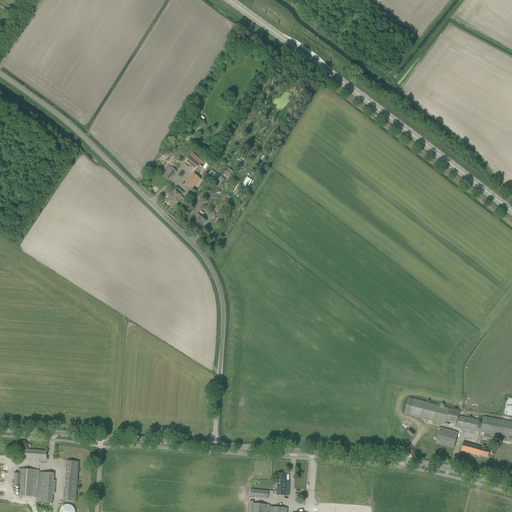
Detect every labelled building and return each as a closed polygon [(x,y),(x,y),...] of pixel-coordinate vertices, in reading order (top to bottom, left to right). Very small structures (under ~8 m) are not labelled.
[(192,153),(184,162),(195,170),(199,165),(203,162),(192,153)] [(171,166),(166,173),(170,176),(173,173),(175,174),(177,172),(171,166)] [(211,170),(207,177),(220,185),(224,178),(211,170)] [(194,173),(188,180),(195,186),(200,179),(194,173)] [(248,189),(252,179),(246,177),(242,186),(248,189)] [(181,196),(175,190),(165,201),(172,207),(181,196)] [(222,200),(227,204),(230,199),(229,199),(230,197),(227,195),(226,196),(225,196),(222,200)] [(203,197),(193,209),(198,213),(204,205),(208,201),(203,197)] [(225,204),(211,223),(217,227),(231,208),(225,204)] [(207,222),(198,213),(193,218),(196,221),(193,224),(198,230),(207,222)] [(459,415),(461,411),(409,397),(404,414),(445,425),(446,422),(456,424),(459,414),(459,415)] [(511,437),(511,421),(483,416),(482,425),(478,424),(479,420),(459,416),(457,428),(511,437)] [(411,425),(406,421),(401,426),(405,430),(411,425)] [(458,432),(440,428),(436,443),(454,448),(458,432)] [(462,447),(461,451),(479,457),(480,455),(488,457),(490,450),(485,448),(486,446),(482,445),(482,448),(463,443),(462,447)] [(22,461),(28,461),(39,462),(40,459),(46,459),(46,456),(46,451),(22,449),(22,454),(22,458),(22,461)] [(63,500),(77,501),(78,461),(65,460),(63,500)] [(19,473),(14,473),(13,486),(18,486),(17,496),(38,497),(38,501),(53,502),(54,473),(39,472),(39,470),(18,469),(19,473)] [(286,474),(278,473),(277,495),(289,496),(289,481),(286,481),(286,474)] [(250,497),(267,499),(268,491),(251,489),(250,497)] [(250,501),(248,511),(287,511),(288,508),(270,507),(270,505),(253,503),(253,501),(250,501)]
